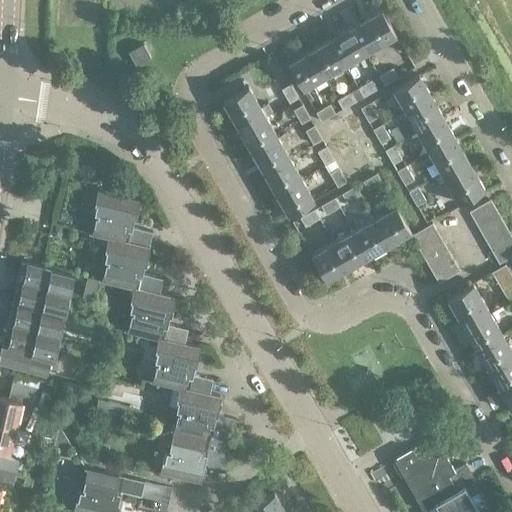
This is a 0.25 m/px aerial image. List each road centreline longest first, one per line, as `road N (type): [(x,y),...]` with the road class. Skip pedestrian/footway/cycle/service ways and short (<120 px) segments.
road 1 (residential): [(326,0),(191,74),(188,108),(309,314),(340,320),(385,301),(413,309)]
road 2 (tertiary): [(316,433),(136,132),(84,102),(2,89)]
road 3 (residential): [(413,309),(511,478)]
road 4 (residential): [(511,168),(416,0)]
road 5 (residential): [(178,511),(316,433)]
